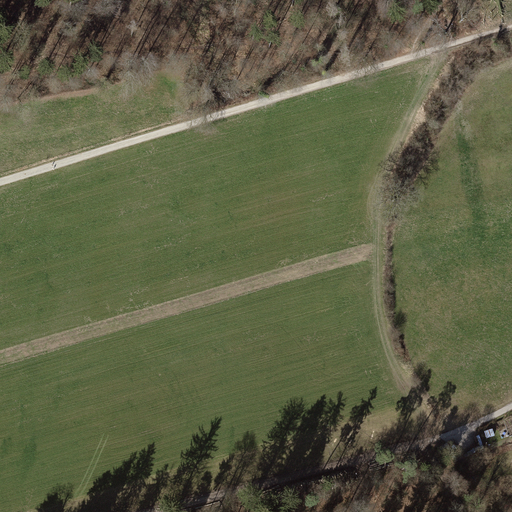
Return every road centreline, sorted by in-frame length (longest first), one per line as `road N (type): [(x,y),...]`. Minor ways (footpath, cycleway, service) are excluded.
road 1 (track): [(0,183),(511,25)]
road 2 (track): [(428,442),(382,330),(375,225),(389,163),(442,50)]
road 3 (track): [(428,442),(154,511)]
